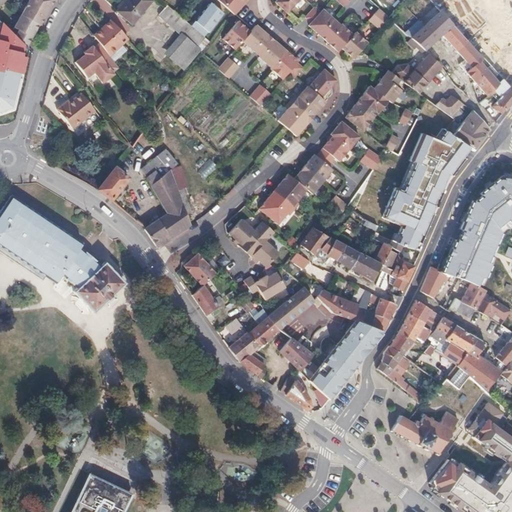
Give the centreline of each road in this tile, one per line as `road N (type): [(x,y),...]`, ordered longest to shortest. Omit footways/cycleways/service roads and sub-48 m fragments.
road 1 (residential): [(332,440),(368,390),(368,364),(392,330),(457,183),(501,131)]
road 2 (residential): [(257,0),(338,59),(346,99),(210,223)]
road 3 (residential): [(161,266),(231,366),(332,440)]
road 4 (residential): [(6,158),(52,177),(161,266)]
road 5 (residential): [(6,158),(21,137),(47,49),(77,0)]
road 6 (residential): [(332,440),(433,511)]
